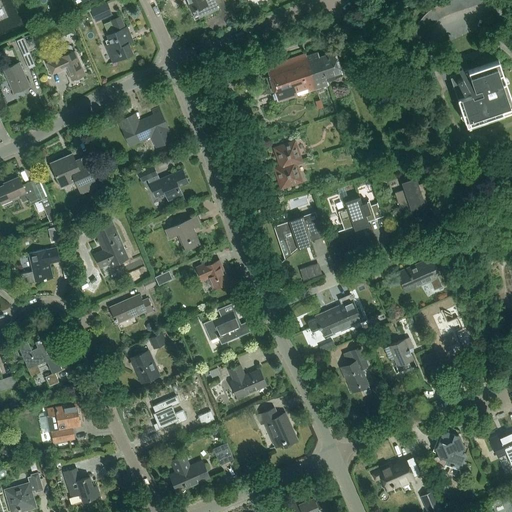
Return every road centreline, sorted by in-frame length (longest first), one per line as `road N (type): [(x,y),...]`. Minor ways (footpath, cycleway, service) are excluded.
road 1 (residential): [(154,511),(108,414),(79,321),(52,305),(0,322)]
road 2 (residential): [(266,309),(175,66)]
road 3 (residential): [(266,309),(451,232)]
road 4 (residential): [(0,154),(175,66)]
road 5 (residential): [(335,457),(479,394),(498,398)]
road 6 (residential): [(335,457),(266,309)]
road 7 (residential): [(175,66),(322,0)]
road 8 (residential): [(207,511),(335,457)]
road 9 (unclassified): [(302,40),(428,0)]
